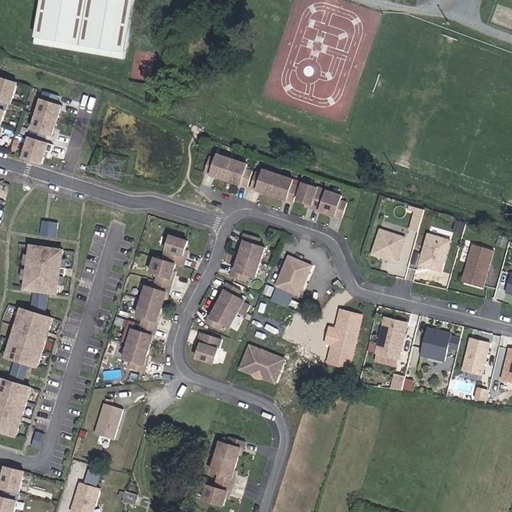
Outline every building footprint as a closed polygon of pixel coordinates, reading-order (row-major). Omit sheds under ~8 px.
[(140,0),(31,0),(24,44),(130,63),(140,0)] [(0,130),(16,81),(0,75),(0,130)] [(54,136),(64,106),(58,104),(61,96),(46,91),(24,158),(43,164),(47,151),(52,153),(54,145),(46,142),(48,134),(54,136)] [(217,153),(211,151),(206,166),(212,168),(249,179),(254,165),(247,162),(249,158),(219,148),(217,153)] [(264,168),(257,166),(252,180),(289,192),(296,194),(300,179),(294,177),(295,172),(265,163),(264,168)] [(344,187),(305,175),(300,192),(323,200),(322,203),(344,209),(349,194),(343,192),(344,187)] [(424,214),(427,204),(419,202),(416,212),(424,214)] [(58,228),(60,213),(45,211),(43,226),(58,228)] [(420,226),(424,214),(416,212),(413,224),(420,226)] [(463,230),(466,221),(459,219),(456,228),(463,230)] [(400,258),(408,233),(383,224),(375,250),(400,258)] [(453,234),(430,228),(421,259),(433,262),(434,260),(436,261),(435,263),(444,265),(453,234)] [(507,244),(510,235),(501,232),(498,242),(507,244)] [(189,239),(171,233),(164,257),(156,255),(151,270),(159,272),(155,286),(147,283),(137,313),(145,315),(141,328),(133,326),(122,355),(130,358),(128,364),(139,369),(142,361),(140,361),(142,354),(150,332),(151,333),(156,318),(155,318),(162,296),(164,289),(167,290),(171,275),(169,274),(171,268),(174,260),(181,263),(189,239)] [(262,273),(264,258),(266,243),(258,242),(259,235),(248,233),(247,240),(249,241),(248,248),(246,264),(245,271),(243,271),(242,278),(253,280),(254,272),(262,273)] [(33,236),(26,286),(58,291),(65,241),(33,236)] [(486,282),(497,245),(479,239),(468,276),(486,282)] [(305,275),(309,273),(313,262),(290,253),(277,283),(301,292),(305,282),(304,278),(305,275)] [(409,265),(406,277),(413,279),(416,267),(409,265)] [(234,327),(250,301),(243,297),(247,290),(238,284),(234,291),(236,292),(232,298),(223,311),(220,318),(218,316),(214,323),(223,329),(227,322),(234,327)] [(277,287),(274,297),(292,303),(295,293),(277,287)] [(34,291),(33,307),(47,308),(49,292),(34,291)] [(39,364),(54,316),(23,306),(8,354),(39,364)] [(331,344),(327,362),(355,367),(365,312),(340,307),(336,325),(328,323),(325,343),(331,344)] [(400,345),(401,341),(401,338),(404,339),(407,323),(385,318),(377,352),(399,357),(402,346),(400,345)] [(453,331),(429,325),(422,354),(446,359),(449,346),(459,348),(462,336),(452,334),(453,331)] [(215,360),(225,338),(208,330),(198,353),(215,360)] [(491,341),(472,336),(464,368),(484,373),(491,341)] [(272,373),(279,355),(252,343),(244,361),(245,364),(269,374),(272,373)] [(10,374),(24,380),(30,366),(15,360),(10,374)] [(269,374),(245,364),(244,361),(242,366),(269,378),(272,373),(269,374)] [(403,388),(406,376),(396,373),(392,387),(403,388)] [(0,428),(17,434),(32,385),(1,376),(0,379),(0,428)] [(487,400),(490,390),(478,387),(475,399),(487,400)] [(114,437),(124,406),(105,400),(95,431),(114,437)] [(40,447),(45,432),(38,429),(33,444),(40,447)] [(246,437),(231,432),(229,439),(222,437),(212,467),(220,469),(215,482),(208,480),(203,495),(224,502),(226,494),(229,487),(230,488),(235,473),(233,473),(235,466),(240,451),(242,444),(244,444),(246,437)] [(102,435),(100,442),(111,445),(113,438),(102,435)] [(14,511),(26,469),(7,464),(3,477),(0,476),(0,484),(5,486),(3,494),(0,493),(0,511),(14,511)] [(98,485),(101,471),(89,469),(86,482),(98,485)] [(71,511),(95,511),(103,487),(80,480),(71,511)] [(126,489),(122,501),(136,505),(139,493),(126,489)]
